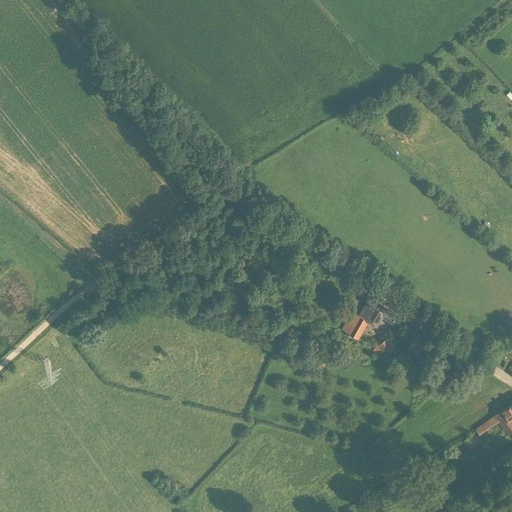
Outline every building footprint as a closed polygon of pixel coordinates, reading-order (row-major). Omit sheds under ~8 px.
[(370,296),(349,333),(357,338),(368,320),(376,324),(382,313),(394,320),(399,313),(370,296)] [(381,357),(394,346),(387,338),(374,349),(381,357)] [(320,359),(314,356),(311,362),(317,365),(320,359)] [(511,404),(475,429),(479,435),(500,420),(509,433),(511,430),(511,419),(511,418),(511,416),(511,404)] [(472,450),(481,442),(473,433),(464,441),(472,450)]
